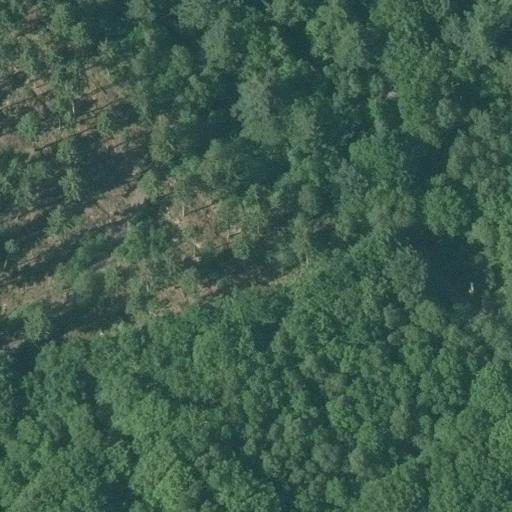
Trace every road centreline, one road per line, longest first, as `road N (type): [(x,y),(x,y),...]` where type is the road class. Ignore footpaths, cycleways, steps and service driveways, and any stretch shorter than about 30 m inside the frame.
road 1 (track): [(404,281),(333,317),(121,384),(106,402),(104,467),(70,511)]
road 2 (track): [(134,0),(321,104),(390,103),(511,68)]
road 3 (track): [(0,352),(49,315),(116,245),(207,46)]
